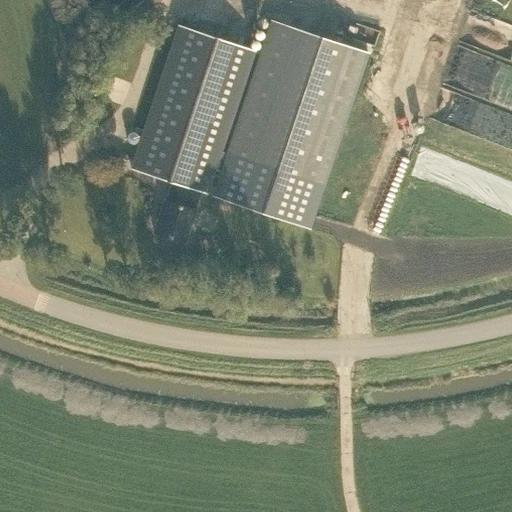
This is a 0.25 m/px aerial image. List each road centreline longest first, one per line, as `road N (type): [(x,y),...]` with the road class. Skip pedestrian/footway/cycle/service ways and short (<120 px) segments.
road 1 (tertiary): [(0,286),(119,326),(250,347),(345,350),(511,324)]
road 2 (track): [(50,162),(46,135),(67,41),(50,0)]
road 3 (track): [(345,350),(353,511)]
